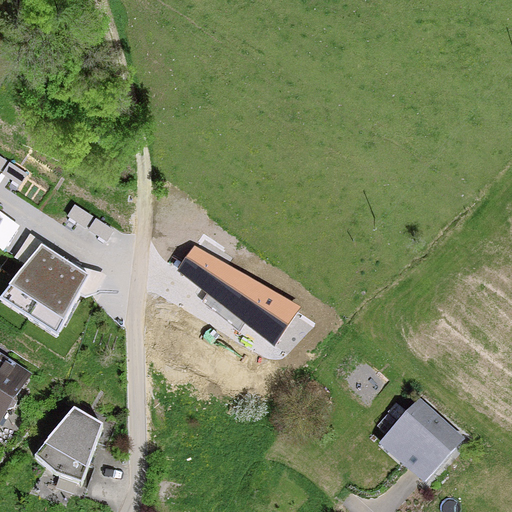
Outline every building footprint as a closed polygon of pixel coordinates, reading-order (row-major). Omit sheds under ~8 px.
[(89,273),(42,243),(1,295),(58,333),(89,273)] [(196,245),(179,266),(274,343),(299,307),(196,245)] [(0,418),(5,410),(11,409),(15,404),(13,398),(25,381),(0,364),(0,418)] [(406,463),(426,482),(461,443),(419,404),(394,432),(416,452),(406,463)] [(83,481),(103,423),(74,407),(35,453),(56,471),(83,481)]
